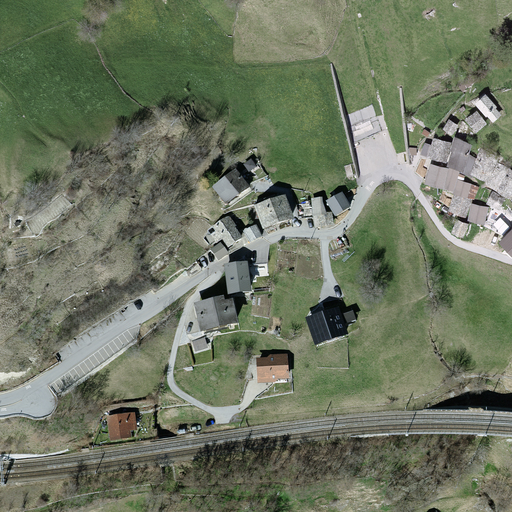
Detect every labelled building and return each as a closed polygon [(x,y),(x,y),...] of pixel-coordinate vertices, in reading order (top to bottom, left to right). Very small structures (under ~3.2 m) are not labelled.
[(487,95),(478,103),(494,123),(503,116),(487,95)] [(478,110),(468,117),(477,131),(488,123),(478,110)] [(459,126),(449,120),(443,131),(453,136),(459,126)] [(452,143),(435,138),(430,156),(446,161),(452,143)] [(473,144),(457,138),(449,163),(466,168),(473,144)] [(497,158),(479,151),(471,174),(489,181),(497,158)] [(447,169),(430,165),(426,185),(443,189),(447,169)] [(511,188),(511,171),(500,165),(489,183),(509,194),(511,188)] [(459,173),(449,170),(445,189),(454,191),(459,173)] [(237,171),(212,188),(227,209),(252,192),(237,171)] [(472,185),(458,181),(454,195),(468,199),(472,185)] [(506,199),(494,192),(488,204),(500,210),(506,199)] [(341,195),(327,204),(337,220),(351,211),(341,195)] [(471,202),(453,196),(449,211),(466,216),(471,202)] [(286,199),(256,210),(265,234),(295,224),(286,199)] [(323,200),(312,201),(314,218),(325,217),(323,200)] [(488,209),(472,206),(469,222),(485,225),(488,209)] [(247,241),(229,216),(207,232),(217,246),(221,243),(229,254),(247,241)] [(332,216),(313,219),(315,231),(334,229),(332,216)] [(468,224),(456,220),(452,231),(464,235),(468,224)] [(257,228),(245,234),(250,245),(263,239),(257,228)] [(511,230),(501,241),(511,252),(511,230)] [(221,245),(211,252),(219,264),(229,257),(221,245)] [(247,266),(226,269),(229,298),(251,295),(247,266)] [(225,301),(195,309),(202,336),(239,327),(233,303),(226,305),(225,301)] [(340,310),(307,322),(317,350),(350,338),(340,310)] [(258,363),(260,387),(290,384),(287,356),(269,358),(269,362),(258,363)] [(106,423),(111,444),(137,439),(132,417),(106,423)]
